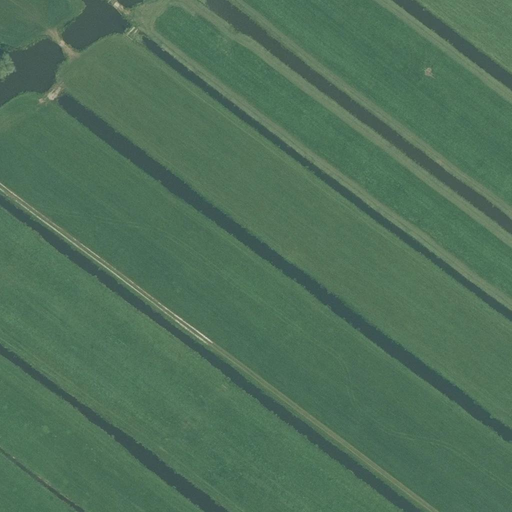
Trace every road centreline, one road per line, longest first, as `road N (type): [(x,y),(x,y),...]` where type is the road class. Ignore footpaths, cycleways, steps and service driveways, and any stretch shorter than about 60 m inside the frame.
road 1 (track): [(439,511),(0,186)]
road 2 (track): [(0,128),(169,0)]
